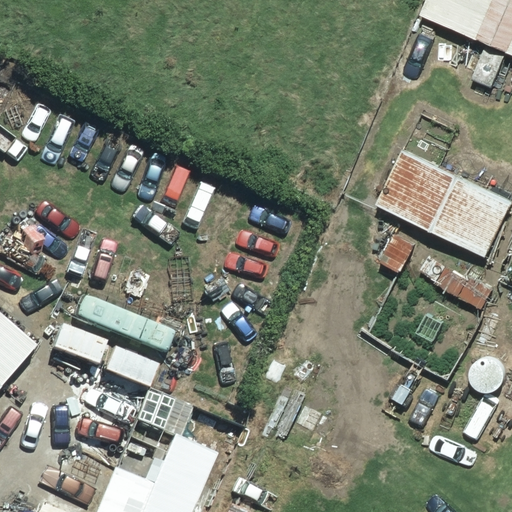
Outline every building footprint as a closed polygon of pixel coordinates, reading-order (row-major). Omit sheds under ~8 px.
[(511,0),(431,0),(426,13),(488,39),(474,74),(501,85),(511,60),(511,0)] [(511,218),(511,193),(410,145),(383,202),(495,255),(511,218)] [(0,390),(42,341),(0,305),(0,390)] [(160,359),(66,321),(56,346),(150,384),(160,359)] [(197,511),(225,448),(176,427),(154,480),(118,465),(98,511),(197,511)]
